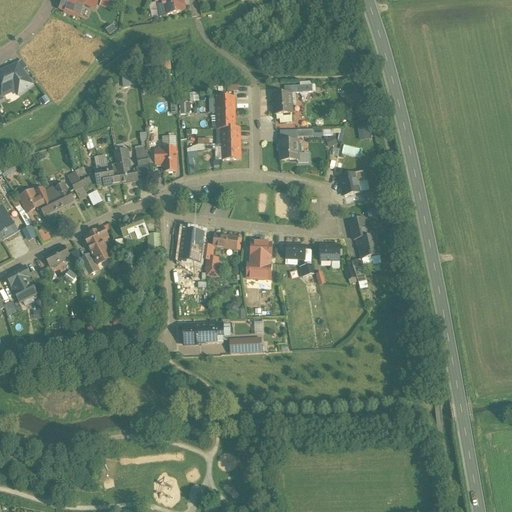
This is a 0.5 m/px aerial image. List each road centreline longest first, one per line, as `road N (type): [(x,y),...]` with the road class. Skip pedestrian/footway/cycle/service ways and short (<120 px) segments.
road 1 (tertiary): [(368,0),(420,199),(479,511)]
road 2 (residential): [(0,382),(162,350),(174,336),(170,223)]
road 3 (residential): [(170,223),(340,235),(331,189),(258,176)]
road 4 (residential): [(166,195),(0,275)]
